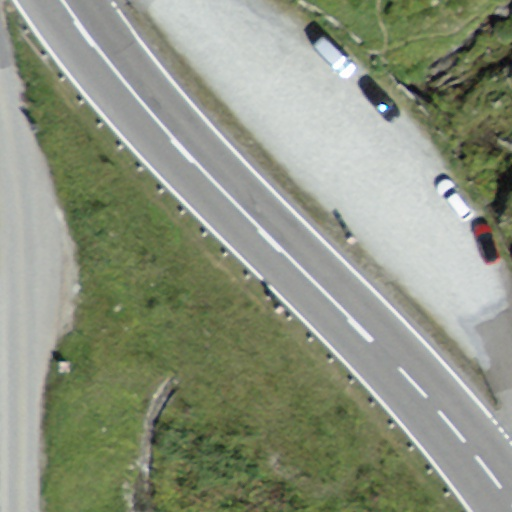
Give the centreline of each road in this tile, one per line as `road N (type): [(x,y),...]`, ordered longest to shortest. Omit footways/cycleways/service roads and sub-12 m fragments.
road 1 (primary): [(511,506),(419,392),(191,162),(60,0)]
road 2 (unclassified): [(17,511),(20,240),(0,77)]
